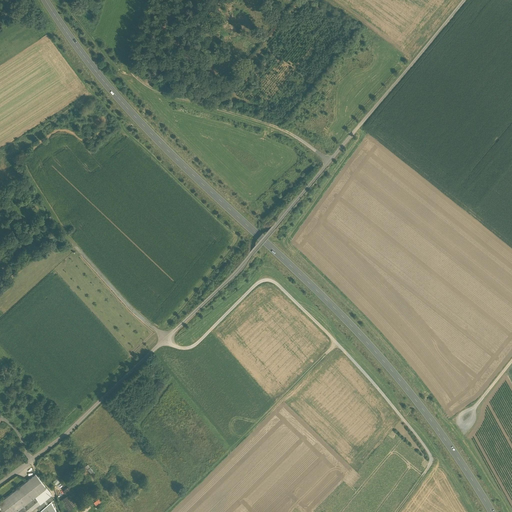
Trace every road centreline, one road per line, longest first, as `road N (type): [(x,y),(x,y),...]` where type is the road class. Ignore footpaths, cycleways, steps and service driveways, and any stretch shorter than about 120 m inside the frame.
road 1 (primary): [(45,0),(121,101),(366,340),(493,511)]
road 2 (track): [(31,459),(128,378),(245,259),(465,0)]
road 3 (track): [(165,339),(189,347),(257,281),(272,280),(384,395),(431,462)]
road 4 (track): [(170,511),(335,341)]
road 5 (track): [(165,339),(72,240),(26,167)]
road 6 (track): [(156,89),(275,124),(330,159)]
road 7 (track): [(65,0),(122,71),(156,89)]
